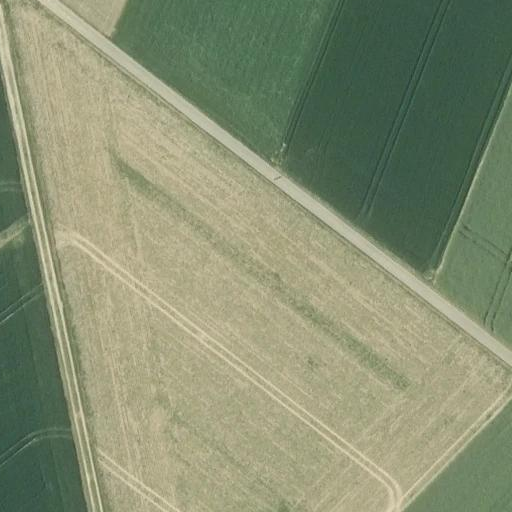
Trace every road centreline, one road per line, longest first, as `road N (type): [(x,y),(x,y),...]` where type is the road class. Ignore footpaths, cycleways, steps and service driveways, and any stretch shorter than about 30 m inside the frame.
road 1 (track): [(49,0),(511,362)]
road 2 (track): [(105,511),(5,0)]
